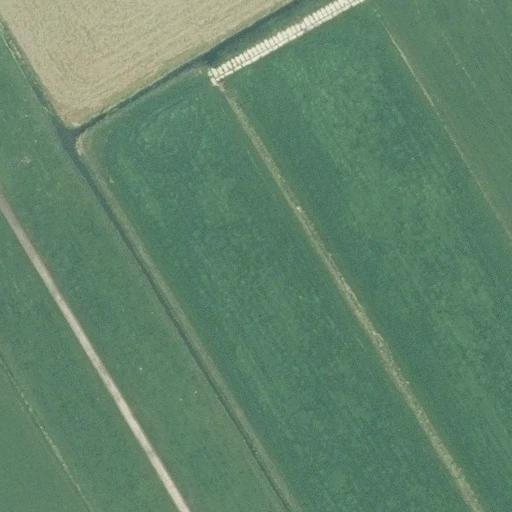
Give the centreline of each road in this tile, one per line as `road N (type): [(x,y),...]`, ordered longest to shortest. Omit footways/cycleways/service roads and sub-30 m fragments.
road 1 (track): [(189,511),(0,193)]
road 2 (track): [(210,78),(350,0)]
